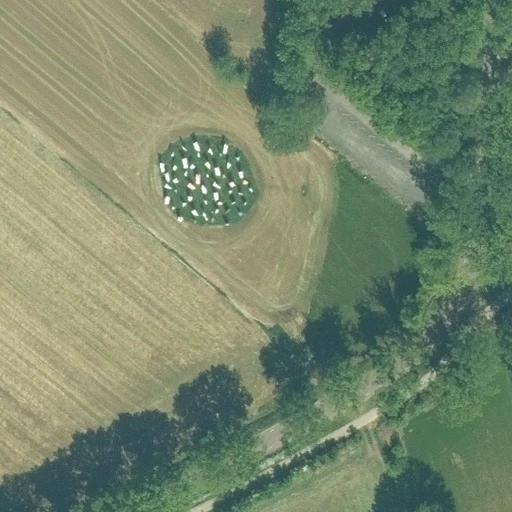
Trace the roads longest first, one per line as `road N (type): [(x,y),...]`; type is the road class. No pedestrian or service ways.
road 1 (tertiary): [(136,511),(351,391),(443,323),(479,241),(492,0)]
road 2 (track): [(393,511),(351,391)]
